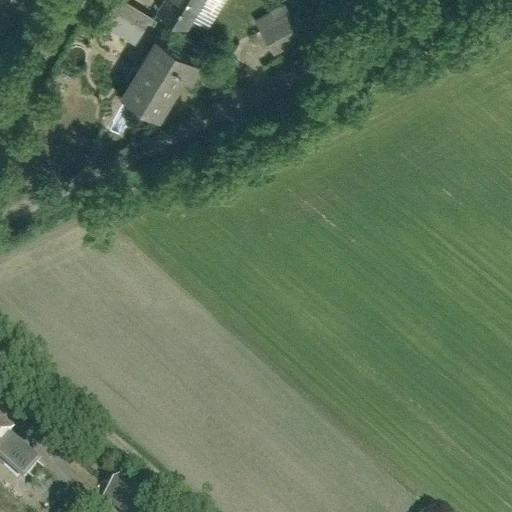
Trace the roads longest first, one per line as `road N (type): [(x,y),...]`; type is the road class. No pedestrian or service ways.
road 1 (unclassified): [(0,215),(68,191),(437,0)]
road 2 (residential): [(0,346),(200,511)]
road 3 (tertiary): [(0,132),(81,0)]
